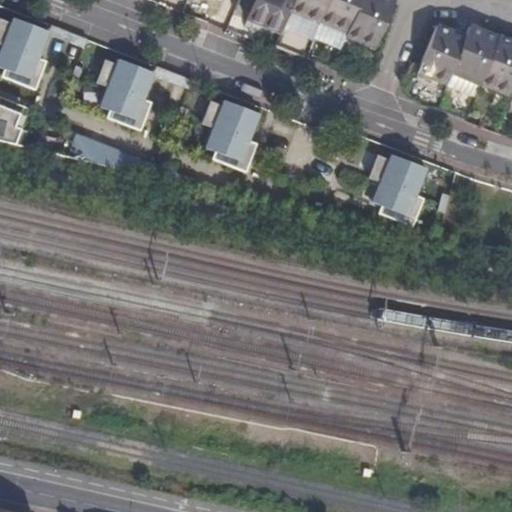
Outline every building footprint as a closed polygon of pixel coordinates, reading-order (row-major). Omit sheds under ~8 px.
[(253,0),(245,20),(280,34),(289,11),(293,0),(253,0)] [(293,0),(289,11),(317,22),(317,21),(325,0),(293,0)] [(325,0),(317,21),(346,33),(359,0),(325,0)] [(369,0),(359,0),(346,33),(344,37),(373,48),(390,8),(369,0)] [(392,3),(384,0),(369,0),(390,8),(392,3)] [(0,9),(0,56),(0,57),(0,65),(32,78),(43,51),(35,48),(45,21),(7,6),(5,12),(0,9)] [(463,42),(465,37),(436,25),(434,30),(463,42)] [(470,26),(468,30),(496,42),(497,38),(498,37),(470,26)] [(451,71),(463,42),(434,30),(418,71),(447,82),(451,71)] [(496,42),(468,30),(465,37),(463,42),(451,71),(479,83),(495,44),(496,42)] [(511,44),(497,38),(496,42),(495,44),(511,50),(511,44)] [(511,87),(511,50),(495,44),(479,83),(479,84),(508,96),(511,89),(511,87)] [(101,49),(93,70),(105,75),(97,95),(106,98),(103,106),(138,120),(148,92),(141,90),(151,62),(114,48),(111,53),(101,49)] [(75,49),(70,68),(79,71),(83,51),(75,49)] [(181,90),(175,109),(184,111),(189,93),(181,90)] [(207,90),(199,111),(211,116),(203,136),(212,139),(209,147),(248,162),(258,135),(250,132),(261,105),(223,91),(221,96),(207,90)] [(0,103),(0,135),(9,139),(14,124),(9,122),(14,109),(0,103)] [(71,135),(65,154),(127,176),(133,157),(71,135)] [(378,210),(371,229),(411,237),(427,196),(419,193),(428,171),(390,156),(388,162),(375,157),(365,182),(377,187),(369,207),(378,210)]
